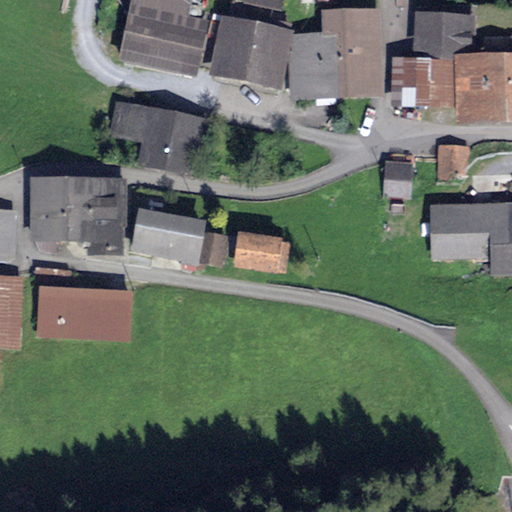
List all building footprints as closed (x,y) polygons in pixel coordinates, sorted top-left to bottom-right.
[(136,67),(139,55),(215,71),(223,37),(222,37),(223,30),(197,25),(197,20),(201,16),(201,11),(196,6),(190,7),(191,2),(197,3),(200,0),(137,0),(124,64),(136,67)] [(249,4),(232,1),(226,23),(244,27),(249,4)] [(328,18),(329,38),(322,38),(324,65),(339,64),(340,92),(377,90),(374,16),(328,18)] [(429,60),(458,60),(458,63),(471,63),(471,51),(468,51),(470,23),(421,22),(419,49),(430,50),(429,60)] [(223,37),(215,71),(277,84),(289,28),(271,24),(268,35),(244,29),(244,27),(226,23),(225,23),(223,30),(222,37),(223,37)] [(292,55),(294,95),(340,92),(339,64),(324,65),(322,38),(296,39),(297,55),(292,55)] [(511,39),(484,39),(483,62),(489,62),(491,117),(511,116),(511,39)] [(458,63),(459,118),(491,117),(489,62),(483,62),(483,63),(471,63),(458,63)] [(397,63),(397,100),(455,103),(454,63),(397,63)] [(190,177),(192,163),(197,164),(206,122),(192,119),(191,124),(156,117),(157,112),(121,105),(116,135),(151,142),(145,168),(190,177)] [(441,150),(439,179),(466,180),(467,151),(441,150)] [(386,170),(384,197),(410,199),(412,172),(386,170)] [(55,254),(56,238),(66,238),(66,189),(38,188),(38,190),(33,190),(33,237),(39,252),(55,254)] [(120,254),(120,190),(66,189),(66,238),(83,238),(83,247),(91,247),(91,254),(120,254)] [(493,256),(494,272),(511,271),(511,213),(507,214),(507,204),(494,204),(494,214),(434,216),(434,258),(493,256)] [(184,264),(194,266),(201,225),(141,215),(136,242),(186,252),(184,264)] [(0,259),(11,260),(12,221),(0,220),(0,259)] [(204,269),(205,262),(220,264),(224,239),(203,235),(197,268),(204,269)] [(283,272),(287,245),(244,238),(239,265),(283,272)] [(36,269),(35,285),(69,287),(70,272),(36,269)] [(0,347),(15,349),(17,280),(0,281),(0,347)] [(41,292),(38,335),(129,340),(131,297),(41,292)]
